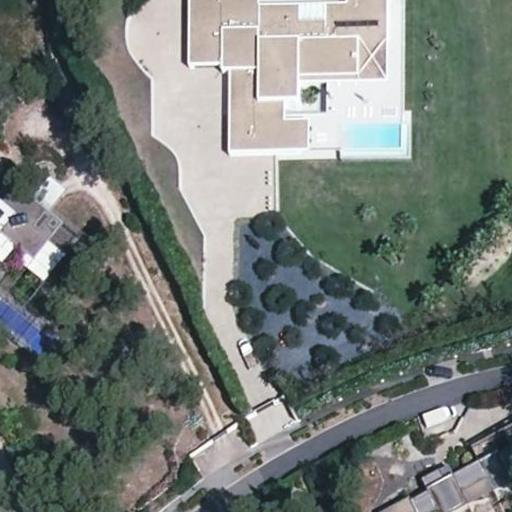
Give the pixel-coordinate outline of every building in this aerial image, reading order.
[(299,88),(387,89),(388,0),(347,0),(347,10),(327,10),(327,48),(258,48),(258,9),(258,0),(189,0),(189,68),(220,68),(220,74),(231,74),(230,122),(230,156),(309,157),(309,128),(284,127),(285,106),(299,106),(299,88)] [(258,9),(258,48),(327,48),(327,10),(258,9)] [(49,180),(34,199),(50,212),(66,193),(49,180)] [(13,185),(7,191),(21,203),(28,196),(13,185)] [(49,290),(35,307),(53,321),(81,287),(104,260),(28,196),(21,203),(7,191),(0,199),(0,243),(5,238),(22,252),(51,276),(44,285),(49,290)] [(0,278),(22,252),(5,238),(0,243),(0,278)] [(246,414),(257,441),(294,427),(283,399),(246,414)] [(204,479),(251,448),(237,426),(189,457),(204,479)] [(492,441),(495,445),(507,439),(505,434),(492,441)] [(480,466),(500,456),(495,445),(492,441),(473,450),(480,466)] [(411,500),(388,511),(467,511),(470,511),(504,511),(501,504),(497,497),(511,489),(511,480),(510,475),(511,474),(511,452),(501,458),(500,456),(480,466),(466,472),(454,479),(446,483),(440,473),(423,481),(430,495),(413,503),(411,500)] [(449,468),(440,473),(446,483),(454,479),(449,468)] [(511,489),(497,497),(501,504),(511,498),(511,489)]
